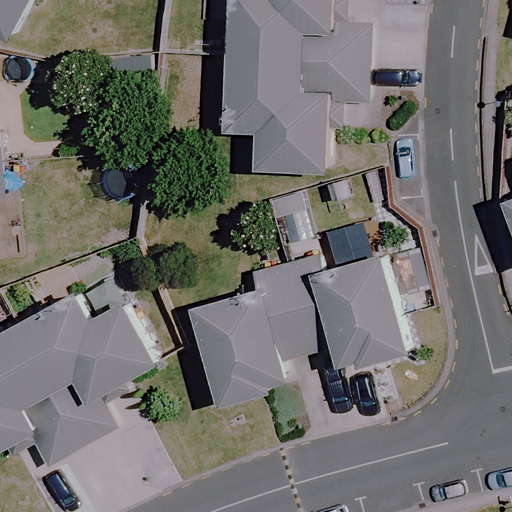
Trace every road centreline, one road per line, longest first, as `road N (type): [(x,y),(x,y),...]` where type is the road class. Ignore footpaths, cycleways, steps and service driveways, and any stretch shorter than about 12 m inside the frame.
road 1 (residential): [(502,429),(448,179),(453,0)]
road 2 (residential): [(216,511),(293,483),(502,429)]
